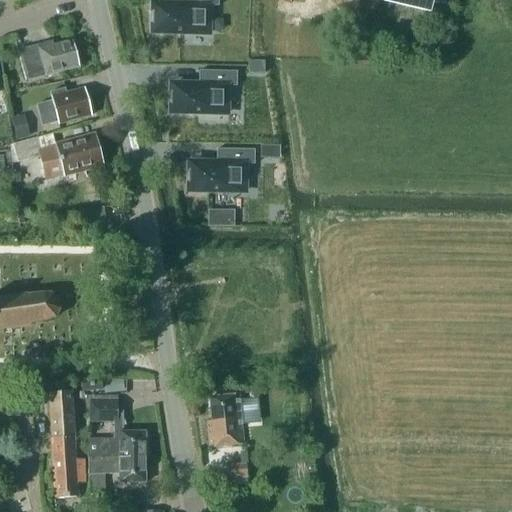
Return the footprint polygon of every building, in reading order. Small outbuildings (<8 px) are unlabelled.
[(153,5),(152,33),(206,34),(207,6),(218,7),(218,0),(180,0),(180,5),(153,5)] [(392,0),(428,9),(430,0),(392,0)] [(58,42),(25,50),(18,52),(25,82),(50,75),(50,77),(79,70),(73,45),(59,48),(58,42)] [(264,74),(264,62),(248,62),(248,73),(264,74)] [(171,85),(171,113),(225,114),(225,87),(236,87),(237,72),(199,72),(198,86),(171,85)] [(71,91),(55,95),(57,106),(47,108),(51,124),(62,122),(63,126),(92,118),(86,92),(72,96),(71,91)] [(30,137),(24,115),(10,119),(16,141),(30,137)] [(37,140),(13,146),(18,169),(39,164),(44,185),(102,173),(96,143),(40,155),(37,140)] [(260,158),(271,158),(272,146),(260,146),(260,158)] [(189,163),(188,191),(242,192),(243,165),(254,165),(254,150),(216,150),(216,164),(189,163)] [(103,207),(82,210),(85,225),(105,222),(103,207)] [(0,330),(30,328),(30,326),(51,324),(57,320),(60,315),(59,306),(53,301),(48,299),(27,301),(27,299),(0,301),(0,330)] [(102,392),(102,381),(81,382),(82,393),(102,392)] [(32,393),(19,393),(20,412),(33,412),(32,393)] [(50,395),(53,447),(75,445),(71,394),(50,395)] [(240,394),(212,396),(214,420),(207,420),(210,447),(244,444),(240,394)] [(117,399),(88,399),(88,423),(117,423),(117,399)] [(145,458),(145,433),(118,433),(119,439),(87,439),(87,458),(145,458)] [(76,461),(75,445),(53,447),(57,499),(78,497),(77,484),(86,483),(84,460),(76,461)] [(257,452),(232,454),(233,466),(227,466),(228,481),(240,480),(239,479),(248,478),(247,465),(258,465),(257,452)] [(87,458),(88,475),(111,475),(111,471),(119,471),(119,483),(145,483),(145,458),(87,458)]
